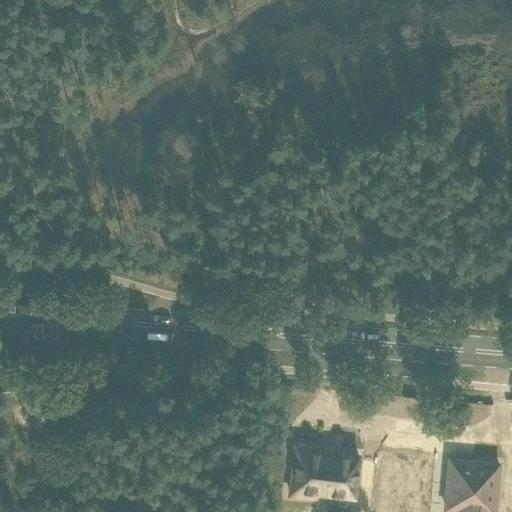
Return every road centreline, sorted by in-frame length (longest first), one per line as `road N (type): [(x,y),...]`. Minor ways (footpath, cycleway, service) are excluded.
road 1 (primary): [(511,355),(0,314)]
road 2 (track): [(263,0),(188,38),(172,0)]
